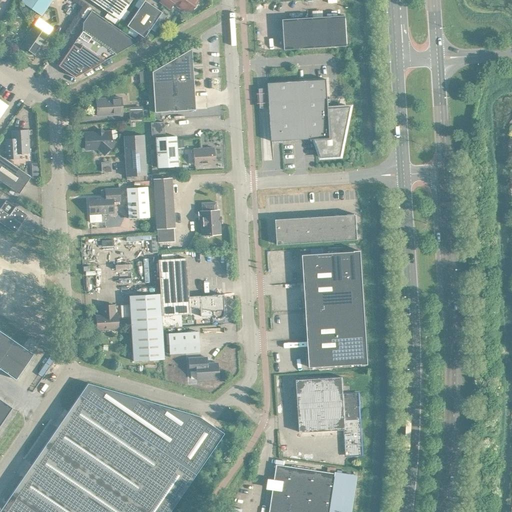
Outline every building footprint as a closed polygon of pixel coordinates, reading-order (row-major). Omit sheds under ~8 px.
[(23,0),(41,12),(49,0),(23,0)] [(93,0),(119,17),(130,0),(93,0)] [(147,0),(142,0),(127,23),(144,35),(150,27),(155,30),(167,13),(162,10),(147,0)] [(161,0),(170,6),(174,0),(178,2),(178,5),(182,8),(184,7),(190,10),(192,6),(194,6),(196,5),(197,3),(196,1),(196,0),(161,0)] [(83,28),(59,63),(75,75),(137,39),(92,8),(83,20),(83,28)] [(284,17),(285,47),(347,43),(345,13),(284,17)] [(21,42),(35,52),(48,32),(35,23),(21,42)] [(152,69),(155,110),(196,107),(192,47),(191,46),(152,69)] [(147,69),(140,69),(140,80),(148,80),(147,69)] [(311,137),(315,136),(317,136),(322,154),(340,153),(350,105),(329,107),(329,105),(329,96),(328,96),(327,77),(269,80),(272,139),(311,136),(311,137)] [(96,96),(97,113),(122,112),(121,89),(106,90),(107,96),(96,96)] [(0,115),(8,103),(0,97),(0,115)] [(129,105),(130,118),(143,117),(142,104),(129,105)] [(164,118),(151,118),(152,133),(165,132),(164,118)] [(29,150),(28,128),(28,127),(12,128),(12,137),(5,137),(6,156),(19,155),(19,150),(29,150)] [(85,131),(86,146),(98,145),(105,151),(115,140),(111,137),(111,129),(104,130),(101,127),(98,130),(85,131)] [(124,134),(126,174),(146,172),(144,132),(124,134)] [(156,135),(158,165),(178,164),(176,134),(156,135)] [(194,146),(195,163),(215,161),(214,145),(194,146)] [(0,178),(19,191),(30,174),(0,153),(0,178)] [(112,162),(102,162),(102,170),(112,170),(112,162)] [(155,177),(158,225),(174,224),(171,176),(155,177)] [(127,186),(129,216),(149,215),(147,184),(127,186)] [(101,211),(105,214),(113,204),(113,198),(120,198),(119,186),(105,187),(106,194),(89,195),(90,212),(101,211)] [(0,311),(48,345),(46,314),(32,315),(0,292),(0,252),(44,283),(42,262),(0,232),(0,190),(2,189),(0,187),(0,311)] [(0,206),(0,219),(15,230),(27,212),(6,198),(0,206)] [(212,229),(215,232),(218,231),(220,229),(220,226),(219,224),(218,208),(217,208),(216,199),(202,200),(203,209),(202,209),(203,230),(212,229)] [(276,217),(278,242),(358,237),(357,212),(276,217)] [(303,252),(310,365),(362,361),(362,362),(366,362),(359,248),(355,248),(355,249),(303,252)] [(190,311),(189,305),(189,294),(186,255),(158,257),(162,313),(190,311)] [(129,293),(133,358),(164,356),(160,291),(129,293)] [(189,294),(189,305),(213,309),(213,311),(214,313),(215,314),(217,316),(219,316),(221,315),(223,314),(224,312),(224,310),(224,308),(223,292),(212,292),(212,293),(200,294),(200,293),(199,293),(199,294),(189,294)] [(96,313),(97,327),(118,326),(117,312),(115,312),(114,302),(102,303),(102,313),(96,313)] [(0,366),(16,377),(33,351),(0,328),(0,366)] [(168,331),(169,351),(200,349),(198,329),(168,331)] [(217,361),(205,361),(204,355),(189,356),(189,368),(196,367),(197,377),(218,376),(218,372),(220,370),(220,366),(218,365),(217,361)] [(297,377),(299,420),(300,430),(345,427),(346,453),(362,452),(359,391),(343,391),(342,374),(297,377)] [(0,507),(0,511),(167,511),(195,472),(224,431),(198,413),(87,380),(79,392),(11,491),(0,507)] [(0,420),(11,404),(0,396),(0,420)] [(275,478),(273,478),(272,486),(273,486),(269,511),(347,511),(353,472),(337,470),(337,471),(277,462),(275,478)]
